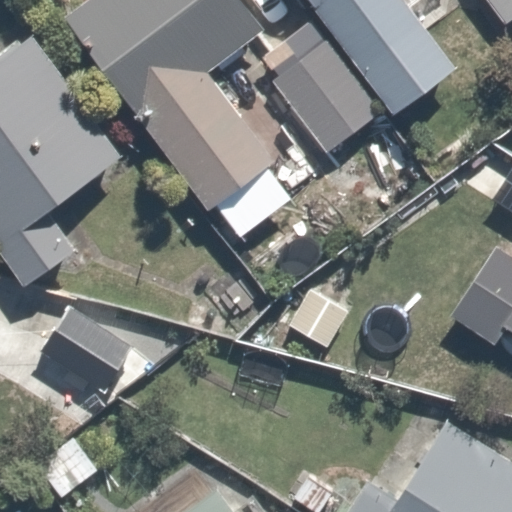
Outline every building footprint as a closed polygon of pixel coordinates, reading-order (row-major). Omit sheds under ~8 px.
[(237,0),(88,0),(65,18),(209,206),(291,144),(220,52),(256,24),(237,0)] [(317,0),(394,109),(455,66),(410,2),(412,0),(317,0)] [(511,0),(490,0),(506,21),(511,16),(511,0)] [(25,21),(0,40),(0,238),(31,279),(80,241),(47,199),(120,142),(25,21)] [(328,37),(272,75),(333,164),(389,126),(328,37)] [(511,244),(485,229),(437,315),(490,345),(502,322),(511,327),(511,244)] [(511,511),(511,465),(448,425),(398,505),(367,485),(349,511),(511,511)] [(233,511),(217,489),(186,511),(233,511)]
